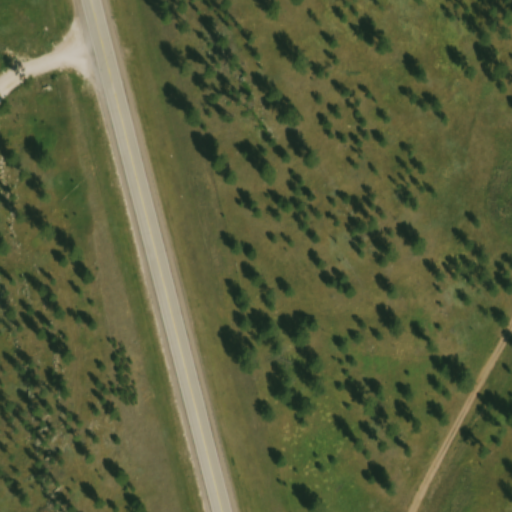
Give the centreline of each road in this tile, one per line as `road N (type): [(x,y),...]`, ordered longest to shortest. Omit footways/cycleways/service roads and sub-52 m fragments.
road 1 (primary): [(225,511),(94,0)]
road 2 (track): [(313,511),(445,335),(511,209)]
road 3 (residential): [(106,46),(35,74),(0,101)]
